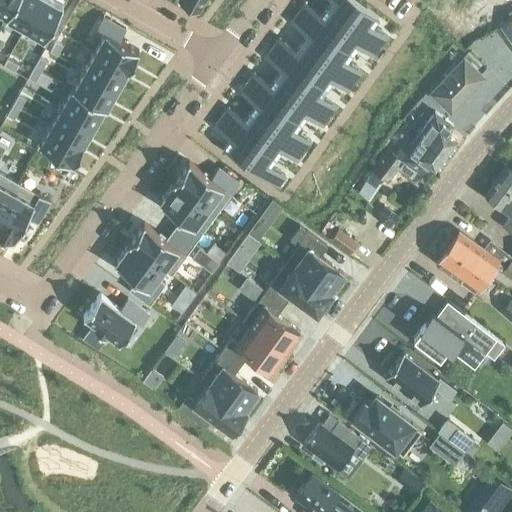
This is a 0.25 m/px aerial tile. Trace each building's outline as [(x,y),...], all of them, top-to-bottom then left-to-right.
[(0,0),(0,10),(7,15),(15,0),(0,0)] [(7,15),(5,18),(24,29),(40,0),(15,0),(7,15)] [(51,0),(40,0),(24,29),(44,40),(63,6),(51,0)] [(356,0),(330,0),(326,6),(346,20),(359,2),(356,0)] [(454,0),(448,5),(462,24),(489,0),(454,0)] [(305,2),(298,12),(333,38),(346,20),(326,6),(320,14),(305,2)] [(359,2),(346,20),(381,46),(388,36),(373,25),(379,16),(359,2)] [(298,12),(291,22),(306,33),(300,41),(320,55),(333,38),(298,12)] [(107,33),(96,52),(130,71),(141,51),(122,41),(128,30),(105,17),(99,28),(107,33)] [(511,17),(501,25),(511,41),(511,17)] [(346,20),(333,38),(353,52),(358,45),(374,56),(381,46),(346,20)] [(476,45),(492,60),(509,42),(493,27),(476,45)] [(279,37),(272,47),(307,73),(320,55),(300,41),(295,48),(279,37)] [(333,38),(320,55),(355,81),(362,71),(347,60),(353,52),(333,38)] [(56,40),(50,51),(57,55),(63,44),(56,40)] [(272,47),(265,57),(280,68),(275,75),(295,90),(307,73),(272,47)] [(96,52),(86,71),(119,90),(130,71),(96,52)] [(320,55),(307,73),(327,87),(333,79),(348,90),(355,81),(320,55)] [(40,56),(34,67),(41,71),(47,60),(40,56)] [(8,58),(4,65),(14,71),(18,64),(8,58)] [(463,58),(430,93),(450,112),(483,78),(463,58)] [(34,67),(28,77),(35,81),(41,71),(34,67)] [(86,71),(75,90),(105,107),(109,109),(119,90),(86,71)] [(254,72),(247,82),(282,107),(295,90),(275,75),(269,83),(254,72)] [(307,73),(295,90),(329,116),(337,106),(321,95),(327,87),(307,73)] [(247,82),(240,91),(255,103),(249,110),(269,125),(282,107),(247,82)] [(72,88),(61,107),(95,126),(105,107),(75,90),(72,88)] [(295,90),(282,107),(302,122),(307,114),(322,125),(329,116),(295,90)] [(19,94),(13,104),(20,108),(26,98),(19,94)] [(13,104),(7,115),(14,119),(20,108),(13,104)] [(61,107),(50,125),(84,144),(95,126),(61,107)] [(228,107),(221,117),(256,142),(269,125),(249,110),(244,118),(228,107)] [(282,107),(269,125),(304,150),(311,141),(296,130),(302,122),(282,107)] [(435,112),(418,134),(446,153),(456,139),(446,133),(452,125),(435,112)] [(221,117),(214,126),(229,137),(224,145),(223,146),(243,161),(256,142),(221,117)] [(50,125),(39,145),(73,164),(84,144),(50,125)] [(269,125),(256,142),(276,157),(282,149),(297,160),(304,150),(269,125)] [(389,149),(374,169),(388,179),(403,159),(421,172),(428,162),(435,167),(446,153),(418,134),(411,144),(406,141),(396,154),(389,149)] [(256,142),(243,161),(278,186),(285,176),(270,164),(276,157),(256,142)] [(189,161),(174,181),(209,207),(224,186),(232,192),(239,182),(217,166),(210,176),(189,161)] [(511,172),(505,167),(485,194),(510,213),(503,222),(511,228),(511,172)] [(174,181),(159,201),(180,217),(173,227),(194,243),(202,233),(194,227),(209,207),(174,181)] [(0,212),(12,190),(0,183),(0,212)] [(12,190),(0,212),(0,233),(13,241),(26,218),(37,224),(50,201),(39,194),(34,203),(12,190)] [(271,200),(262,213),(272,220),(281,207),(271,200)] [(384,204),(375,216),(390,228),(399,216),(384,204)] [(144,222),(129,242),(164,268),(179,248),(187,253),(194,243),(173,227),(172,227),(165,237),(144,222)] [(297,246),(286,261),(331,293),(344,274),(320,255),(327,246),(299,225),(289,239),(297,246)] [(338,229),(332,239),(351,252),(357,243),(338,229)] [(471,263),(481,270),(486,263),(496,271),(502,262),(482,247),(459,230),(448,246),(464,258),(471,263)] [(129,242),(114,263),(135,278),(128,288),(149,304),(156,294),(149,288),(164,268),(129,242)] [(464,258),(448,246),(436,261),(460,278),(477,290),(487,275),(481,270),(471,263),(464,258)] [(200,247),(192,257),(212,272),(219,261),(206,251),(200,247)] [(237,248),(226,262),(227,262),(239,271),(249,256),(237,248)] [(511,281),(511,259),(511,260),(501,273),(511,281)] [(286,261),(265,290),(284,304),(291,294),(317,312),(331,293),(286,261)] [(426,265),(416,276),(430,289),(439,279),(426,265)] [(185,286),(180,294),(189,300),(195,293),(185,286)] [(265,290),(244,319),(253,326),(288,352),(302,333),(277,314),(284,304),(265,290)] [(100,293),(83,315),(94,324),(92,327),(105,336),(107,333),(119,341),(135,319),(143,325),(151,315),(129,299),(122,309),(100,293)] [(511,297),(501,310),(511,319),(511,297)] [(491,334),(449,302),(443,310),(441,308),(429,324),(431,326),(425,333),(452,354),(458,345),(473,357),(491,334)] [(230,338),(222,349),(242,363),(249,353),(274,370),(288,352),(253,326),(240,345),(230,338)] [(419,365),(396,348),(381,367),(412,390),(422,377),(436,387),(443,378),(422,362),(419,365)] [(214,360),(201,378),(211,385),(245,410),(259,392),(234,373),(242,363),(222,349),(214,360)] [(182,377),(175,373),(182,362),(163,350),(157,359),(165,364),(158,375),(176,386),(182,377)] [(188,396),(180,407),(199,421),(206,411),(232,429),(245,410),(211,385),(197,403),(188,396)] [(369,405),(365,402),(353,417),(357,420),(355,423),(375,439),(378,436),(402,454),(421,430),(376,395),(369,405)] [(433,404),(422,418),(448,438),(458,424),(433,404)] [(359,440),(338,423),(331,432),(315,419),(303,435),(332,457),(341,444),(351,451),(359,440)] [(511,427),(502,421),(494,431),(505,439),(511,430),(511,427)] [(440,432),(431,445),(454,463),(464,450),(440,432)] [(322,511),(337,491),(311,472),(294,494),(306,503),(303,507),(309,511),(322,511)] [(511,486),(493,472),(479,490),(502,508),(511,493),(511,486)] [(414,473),(406,484),(415,491),(423,479),(414,473)]
